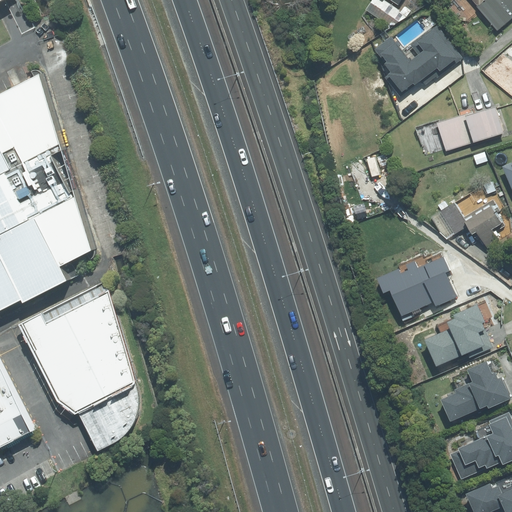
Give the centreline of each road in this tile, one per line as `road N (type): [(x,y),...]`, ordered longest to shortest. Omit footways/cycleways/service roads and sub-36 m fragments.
road 1 (motorway): [(184,0),(347,511)]
road 2 (motorway): [(287,511),(126,0)]
